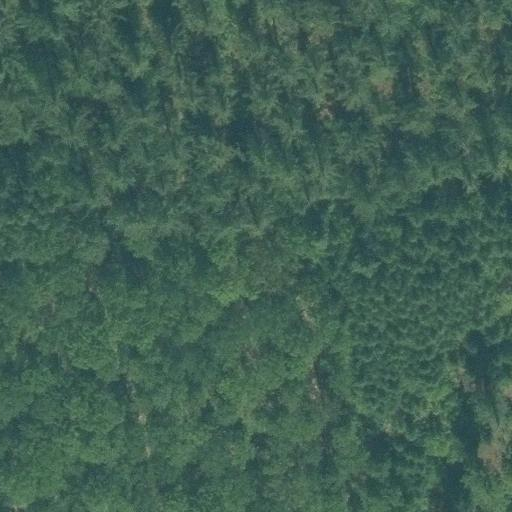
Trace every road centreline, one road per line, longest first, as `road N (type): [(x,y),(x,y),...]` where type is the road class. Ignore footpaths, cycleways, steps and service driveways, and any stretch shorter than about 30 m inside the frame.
road 1 (track): [(511,164),(151,228)]
road 2 (track): [(151,228),(0,252)]
